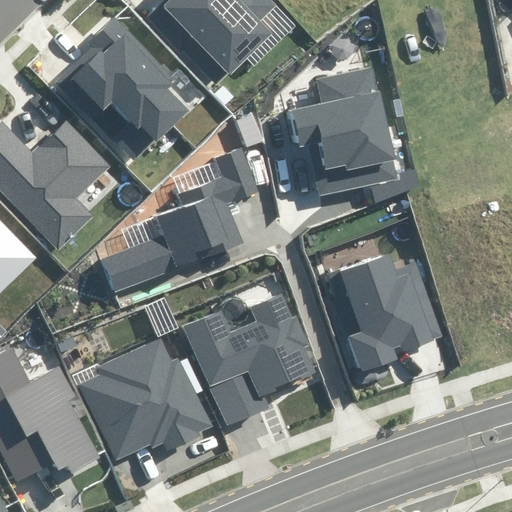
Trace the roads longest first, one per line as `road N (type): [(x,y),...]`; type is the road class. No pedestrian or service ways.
road 1 (residential): [(212,511),(511,409)]
road 2 (residential): [(511,453),(334,511)]
